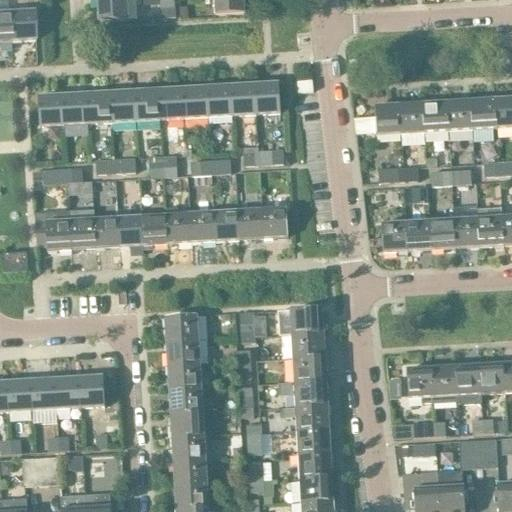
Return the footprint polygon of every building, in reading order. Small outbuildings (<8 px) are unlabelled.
[(99,24),(128,23),(126,0),(101,0),(97,0),(99,24)] [(160,10),(175,9),(174,0),(168,0),(159,1),(160,10)] [(213,0),(214,18),(245,16),(243,0),(213,0)] [(160,10),(161,21),(175,20),(175,9),(160,10)] [(9,44),(35,43),(33,13),(7,14),(9,44)] [(0,44),(9,44),(7,14),(0,14),(0,44)] [(259,87),(260,118),(280,116),(278,86),(259,87)] [(235,119),(260,118),(259,87),(233,89),(235,119)] [(210,120),(235,119),(233,89),(208,90),(210,120)] [(185,122),(210,120),(208,90),(183,92),(185,122)] [(160,123),(185,122),(183,92),(158,93),(160,123)] [(140,124),(160,123),(158,93),(138,94),(140,124)] [(115,126),(140,124),(138,94),(113,96),(115,126)] [(89,127),(115,126),(113,96),(88,97),(89,127)] [(64,129),(89,127),(88,97),(63,99),(64,129)] [(39,130),(64,129),(63,99),(38,100),(39,130)] [(511,100),(493,102),(495,141),(497,141),(496,132),(511,130),(511,100)] [(486,142),(495,141),(493,102),(469,103),(471,133),(486,132),(486,142)] [(447,135),(471,133),(469,103),(445,105),(447,135)] [(423,136),(447,135),(445,105),(422,106),(423,136)] [(399,137),(423,136),(422,106),(398,107),(399,137)] [(376,139),(399,137),(398,107),(374,109),(376,139)] [(271,168),(283,167),(282,153),(271,154),(271,168)] [(262,169),(271,168),(271,154),(261,155),(262,169)] [(243,170),(252,170),(251,155),(242,156),(243,170)] [(252,170),(262,169),(261,155),(251,155),(252,170)] [(162,171),(177,170),(176,159),(162,160),(162,171)] [(149,172),(162,171),(162,160),(148,161),(149,172)] [(116,177),(117,177),(126,177),(125,162),(115,163),(116,177)] [(126,177),(136,176),(134,162),(125,162),(126,177)] [(106,178),(116,177),(115,163),(105,164),(106,178)] [(219,163),(210,164),(210,178),(220,178),(219,163)] [(219,163),(220,178),(230,177),(230,163),(219,163)] [(96,178),(106,178),(105,164),(95,164),(96,178)] [(200,164),(190,165),(191,180),(201,179),(200,164)] [(210,164),(200,164),(201,179),(210,178),(210,164)] [(504,179),(511,179),(511,164),(503,165),(504,179)] [(484,181),(494,180),(493,165),(483,166),(484,181)] [(494,180),(504,179),(503,165),(493,165),(494,180)] [(162,181),(177,180),(177,170),(162,171),(162,181)] [(398,185),(408,185),(407,170),(398,171),(398,185)] [(407,170),(408,185),(418,184),(417,170),(407,170)] [(82,171),(72,172),(73,186),(83,185),(82,171)] [(149,182),(162,181),(162,171),(149,172),(149,182)] [(378,187),(389,186),(388,171),(378,172),(378,187)] [(389,186),(398,185),(398,171),(388,171),(389,186)] [(62,172),(52,173),(53,187),(63,187),(62,172)] [(72,172),(62,172),(63,187),(73,186),(72,172)] [(52,173),(42,174),(43,188),(53,187),(52,173)] [(461,188),(471,188),(470,173),(460,174),(461,188)] [(442,189),(452,189),(451,174),(441,175),(442,189)] [(452,189),(461,188),(460,174),(451,174),(452,189)] [(431,190),(442,189),(441,175),(430,175),(431,190)] [(190,247),(188,216),(177,217),(177,210),(165,211),(165,218),(164,218),(166,248),(190,247)] [(260,212),(262,242),(287,241),(286,211),(260,212)] [(478,251),(502,249),(500,211),(477,212),(477,221),(476,221),(478,251)] [(511,248),(511,218),(502,219),(501,211),(500,211),(502,249),(511,248)] [(70,253),(95,252),(92,212),(68,214),(70,253)] [(118,251),(116,221),(93,222),(93,212),(92,212),(95,252),(118,251)] [(237,244),(262,242),(260,212),(236,214),(237,244)] [(47,255),(70,253),(68,214),(34,216),(36,251),(46,250),(47,255)] [(214,245),(237,244),(236,214),(212,215),(214,245)] [(190,247),(214,245),(212,215),(188,216),(190,247)] [(142,249),(166,248),(164,218),(140,219),(142,249)] [(118,251),(142,249),(140,219),(116,221),(118,251)] [(454,252),(478,251),(476,221),(452,222),(454,252)] [(430,254),(454,252),(452,222),(428,224),(430,254)] [(406,255),(430,254),(428,224),(404,225),(406,255)] [(382,256),(406,255),(404,225),(381,226),(382,256)] [(5,277),(27,275),(27,274),(26,257),(26,256),(25,256),(24,256),(3,257),(2,258),(2,259),(3,275),(3,276),(4,277),(5,277)] [(289,314),(278,314),(278,325),(290,324),(290,338),(324,336),(323,312),(289,314)] [(239,325),(254,324),(254,315),(239,316),(239,325)] [(165,345),(199,343),(197,318),(164,320),(165,345)] [(240,335),(255,334),(254,324),(239,325),(240,335)] [(256,345),(255,340),(255,334),(240,335),(241,346),(256,345)] [(292,362),(326,360),(324,336),(290,338),(292,362)] [(167,368),(200,367),(199,343),(165,345),(167,368)] [(236,365),(250,364),(250,353),(235,354),(236,365)] [(293,385),(327,383),(326,360),(292,362),(293,385)] [(236,373),(251,372),(250,364),(236,365),(236,373)] [(503,396),(511,395),(511,365),(501,366),(503,396)] [(479,398),(503,396),(501,366),(477,368),(479,398)] [(168,392),(202,390),(200,367),(167,368),(168,392)] [(477,368),(453,369),(455,405),(455,407),(479,406),(479,398),(477,368)] [(432,407),(455,405),(453,369),(430,370),(432,407)] [(422,407),(432,407),(430,370),(406,372),(408,402),(421,401),(422,407)] [(236,373),(237,384),(251,383),(251,372),(236,373)] [(79,381),(80,411),(105,410),(103,380),(79,381)] [(56,413),(80,411),(79,381),(54,382),(56,413)] [(32,414),(56,413),(54,382),(30,384),(32,414)] [(293,385),(277,386),(278,398),(294,397),(295,410),(328,408),(327,383),(293,385)] [(8,415),(32,414),(30,384),(6,385),(8,415)] [(0,415),(8,415),(6,385),(0,385),(0,415)] [(169,416),(203,414),(202,390),(168,392),(169,416)] [(238,402),(252,401),(252,390),(238,391),(238,402)] [(239,411),(253,410),(252,401),(238,402),(239,411)] [(295,411),(282,412),(282,420),(295,420),(296,434),(330,432),(328,408),(295,410),(295,411)] [(239,411),(239,421),(254,421),(253,410),(239,411)] [(171,441),(204,439),(203,414),(169,416),(171,441)] [(481,437),(493,436),(492,422),(480,423),(481,437)] [(472,438),(481,437),(480,423),(471,423),(472,438)] [(506,423),(498,424),(498,435),(506,435),(506,423)] [(410,442),(434,440),(433,425),(409,427),(410,442)] [(434,440),(446,439),(445,425),(433,425),(434,440)] [(260,438),(260,436),(259,427),(246,428),(246,439),(260,438)] [(297,457),(331,456),(330,432),(296,434),(297,457)] [(96,453),(107,452),(106,437),(95,438),(96,453)] [(247,449),(261,448),(260,438),(246,439),(247,449)] [(172,465),(206,463),(204,439),(171,441),(172,465)] [(48,455),(59,455),(58,440),(48,441),(48,455)] [(59,455),(68,454),(68,440),(58,440),(59,455)] [(0,456),(0,458),(11,458),(10,443),(0,443),(0,456)] [(11,458),(21,457),(20,443),(10,443),(11,458)] [(471,473),(483,472),(482,443),(469,444),(471,473)] [(483,472),(491,471),(497,471),(496,443),(482,443),(483,472)] [(460,473),(471,473),(469,444),(458,445),(460,473)] [(248,459),(261,458),(261,448),(247,449),(248,459)] [(403,458),(412,458),(411,448),(403,449),(403,458)] [(299,482),(332,480),(331,456),(297,457),(299,482)] [(48,489),(56,489),(61,489),(59,461),(46,462),(48,489)] [(23,491),(35,490),(34,462),(22,463),(23,491)] [(35,490),(48,489),(46,462),(34,462),(35,490)] [(173,489),(207,487),(207,473),(211,473),(211,462),(206,463),(172,465),(173,489)] [(248,476),(262,476),(262,465),(247,465),(248,476)] [(462,474),(436,476),(435,476),(437,511),(464,511),(464,488),(463,488),(462,474)] [(263,485),(263,484),(262,476),(248,476),(249,485),(263,485)] [(437,511),(435,476),(402,478),(403,511),(437,511)] [(300,506),(334,504),(332,480),(299,482),(300,506)] [(250,496),(263,495),(263,485),(249,485),(250,496)] [(497,511),(511,511),(511,485),(496,486),(497,511)] [(174,511),(189,511),(209,511),(207,487),(173,489),(174,511)] [(84,498),(85,511),(110,511),(109,497),(84,498)] [(59,511),(85,511),(84,498),(59,500),(59,511)] [(0,503),(0,511),(26,511),(26,502),(0,503)] [(244,511),(258,511),(258,503),(244,503),(244,511)]
